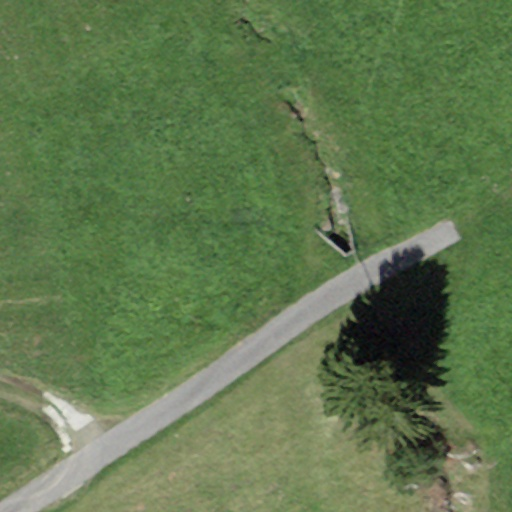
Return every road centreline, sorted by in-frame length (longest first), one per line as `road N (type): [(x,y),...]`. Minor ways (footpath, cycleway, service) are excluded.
road 1 (track): [(5,511),(442,238)]
road 2 (track): [(101,456),(78,418),(0,396)]
